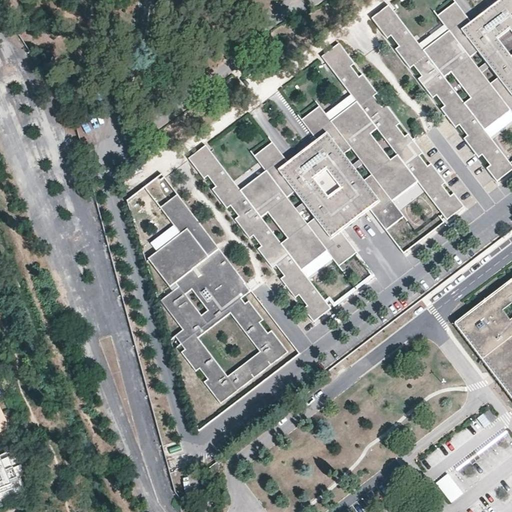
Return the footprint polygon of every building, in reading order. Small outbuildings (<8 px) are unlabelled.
[(511,0),(491,0),(469,18),(454,0),(435,0),(429,4),(450,32),(426,51),(391,6),(373,19),(389,40),(393,36),(402,47),(397,50),(412,69),(416,66),(424,76),(420,80),(435,99),(439,95),(448,106),(443,110),(458,129),(462,125),(470,136),(466,139),(481,158),(485,155),(493,165),(489,169),(499,182),(511,172),(511,163),(486,130),(511,111),(511,0)] [(388,231),(406,217),(401,210),(395,202),(420,182),(427,191),(442,211),(450,221),(467,207),(457,194),(452,197),(444,187),(449,183),(434,164),(429,168),(421,157),(425,154),(411,135),(406,138),(398,127),(403,124),(388,105),(383,108),(375,98),(380,94),(365,75),(360,78),(352,68),(357,65),(341,44),(324,57),(351,93),(359,103),(333,123),(326,112),(319,104),(301,118),(316,137),(287,160),(272,141),(254,155),(259,161),(268,172),(244,191),(235,180),(210,147),(192,160),(207,179),(212,176),(220,187),(216,191),(230,209),(235,206),(243,217),(239,221),(253,239),(257,236),(266,247),(261,250),(276,269),(280,265),(289,276),(284,280),(299,299),(303,295),(312,306),(307,309),(317,323),(334,310),(327,300),(309,277),(304,271),(330,251),(335,258),(342,267),(358,254),(342,232),(372,209),(388,231)] [(260,322),(264,319),(251,301),(246,305),(241,298),(252,290),(219,247),(179,196),(163,209),(174,224),(181,233),(157,251),(150,257),(173,286),(178,282),(181,285),(175,290),(161,301),(183,329),(174,336),(185,350),(181,352),(196,371),(200,368),(208,379),(205,382),(221,403),(289,351),(273,329),(268,333),(260,322)] [(181,233),(174,224),(150,242),(157,251),(181,233)] [(511,278),(453,323),(481,360),(486,356),(511,387),(505,392),(511,400),(511,278)] [(486,356),(481,360),(494,378),(505,392),(511,387),(486,356)] [(0,431),(10,427),(0,406),(0,431)] [(490,408),(477,417),(484,427),(497,417),(490,408)] [(0,500),(24,491),(18,477),(22,476),(12,450),(0,454),(0,500)] [(216,474),(210,465),(205,469),(211,478),(216,474)] [(450,502),(462,493),(448,472),(435,481),(450,502)]
